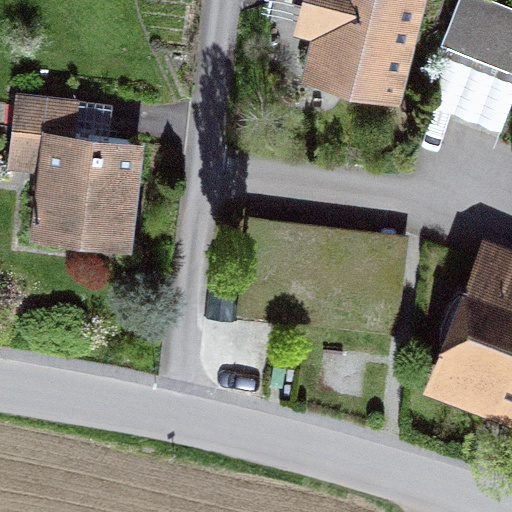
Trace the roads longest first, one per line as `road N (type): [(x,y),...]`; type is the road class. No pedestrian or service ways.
road 1 (residential): [(221,0),(168,416)]
road 2 (tertiary): [(502,511),(444,485),(168,416)]
road 3 (tertiary): [(168,416),(0,391)]
